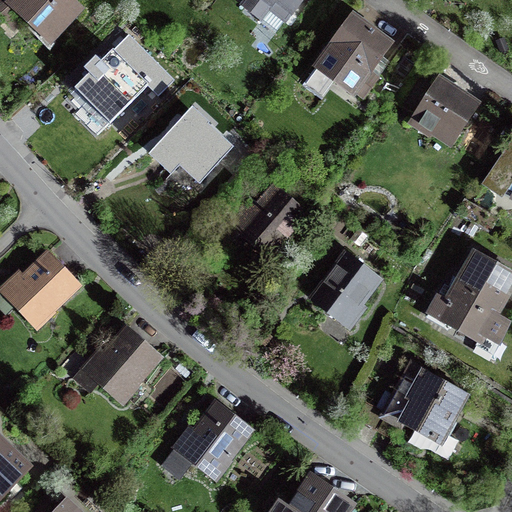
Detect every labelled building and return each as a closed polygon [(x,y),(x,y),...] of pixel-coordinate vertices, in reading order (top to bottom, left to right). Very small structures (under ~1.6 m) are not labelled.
[(0,0),(0,10),(3,14),(14,3),(49,41),(79,14),(65,0),(0,0)] [(300,0),(247,0),(243,6),(260,19),(268,10),(283,22),(300,0)] [(390,44),(353,17),(303,85),(322,99),(336,81),(354,95),(356,92),(364,98),(380,78),(371,71),(390,44)] [(173,82),(127,37),(101,63),(96,58),(84,69),(89,75),(75,89),(109,124),(148,86),(158,97),(173,82)] [(477,105),(439,80),(415,116),(432,127),(430,131),(451,145),(477,105)] [(230,147),(193,114),(163,147),(200,181),(230,147)] [(511,144),(489,179),(505,192),(507,190),(511,192),(511,144)] [(252,255),(258,248),(269,257),(306,215),(275,189),(258,208),(251,202),(225,232),(252,255)] [(465,201),(457,214),(488,233),(496,220),(465,201)] [(509,323),(495,316),(511,285),(511,274),(475,254),(448,302),(437,296),(428,312),(480,341),(475,349),(495,360),(503,345),(498,342),(509,323)] [(20,274),(2,291),(36,328),(54,312),(52,310),(78,285),(50,255),(25,279),(20,274)] [(378,280),(346,255),(312,300),(349,328),(364,309),(359,305),(378,280)] [(100,351),(84,370),(122,403),(137,385),(135,384),(160,356),(129,329),(105,355),(100,351)] [(259,330),(245,348),(257,357),(271,340),(259,330)] [(427,372),(412,364),(382,417),(400,427),(403,423),(434,440),(429,449),(448,460),(459,441),(449,435),(455,423),(451,421),(466,395),(426,373),(427,372)] [(191,428),(175,448),(215,479),(230,460),(228,459),(250,430),(217,404),(196,432),(191,428)] [(0,441),(0,497),(28,468),(0,441)] [(281,503),(274,511),(347,511),(354,504),(312,475),(289,508),(281,503)] [(79,511),(65,498),(51,511),(79,511)]
